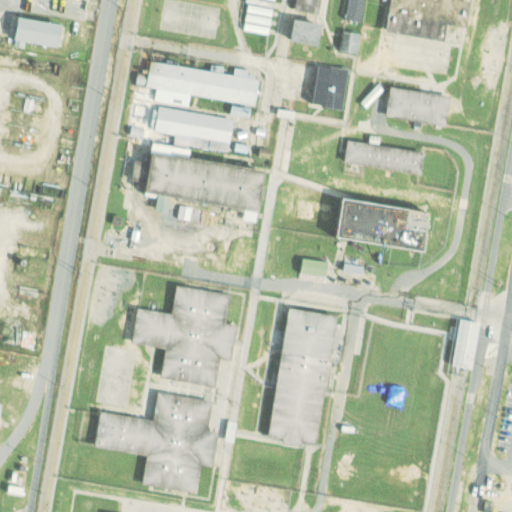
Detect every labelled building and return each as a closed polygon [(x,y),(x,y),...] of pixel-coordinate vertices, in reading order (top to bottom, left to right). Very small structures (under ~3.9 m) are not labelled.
[(63,24),(19,16),(14,45),(24,47),(26,40),(58,47),(63,24)] [(322,24),(295,18),(291,40),(318,45),(322,24)] [(357,53),(361,33),(344,30),(340,50),(357,53)] [(255,104),(259,79),(247,77),(249,69),(235,67),(234,74),(150,61),(148,75),(137,73),(136,84),(157,87),(155,101),(189,105),(190,94),(255,104)] [(344,107),(348,68),(318,65),(314,105),(344,107)] [(451,95),(390,87),(386,116),(447,124),(451,95)] [(233,117),(159,107),(158,115),(146,114),(148,94),(134,92),(128,135),(149,138),(150,130),(175,134),(174,142),(229,149),(233,117)] [(422,172),(425,150),(347,141),(345,163),(422,172)] [(260,212),(266,169),(189,157),(191,147),(153,142),(150,163),(134,161),(131,180),(147,182),(145,192),(158,194),(155,209),(168,212),(170,198),(260,212)] [(431,211),(342,198),(337,238),(425,251),(431,211)] [(326,276),(329,261),(303,257),(301,272),(326,276)] [(161,378),(216,386),(220,358),(231,359),(237,325),(227,323),(231,294),(176,285),(172,313),(137,308),(132,343),(165,348),(161,378)] [(336,314),(287,308),(270,437),(283,439),(283,443),(301,445),(301,442),(319,444),(336,314)] [(474,368),(479,321),(459,319),(454,366),(474,368)] [(142,485),(197,493),(201,465),(213,466),(218,431),(208,430),(213,400),(158,392),(154,419),(100,411),(95,447),(147,454),(142,485)]
